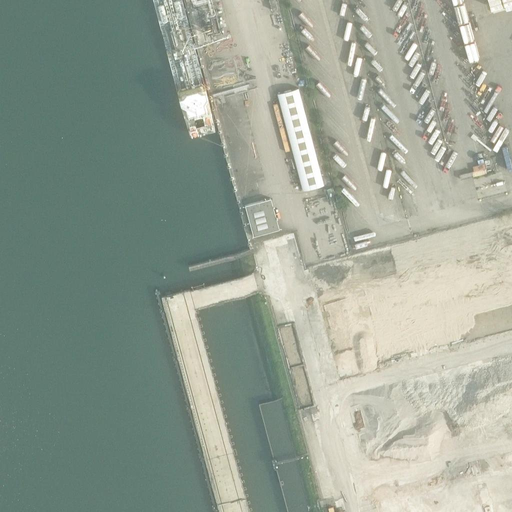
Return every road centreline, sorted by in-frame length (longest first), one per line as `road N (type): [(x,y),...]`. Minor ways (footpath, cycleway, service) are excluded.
road 1 (unknown): [(230,511),(180,314),(191,298),(290,287)]
road 2 (unknown): [(319,397),(511,346)]
road 3 (unknown): [(511,452),(347,499)]
